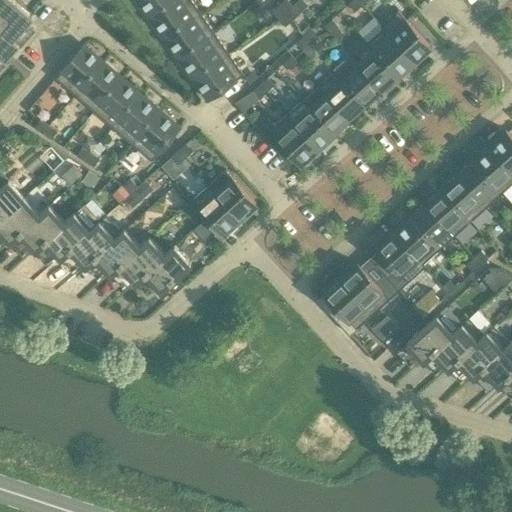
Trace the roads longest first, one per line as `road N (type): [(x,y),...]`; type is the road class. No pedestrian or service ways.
road 1 (residential): [(501,57),(477,30),(283,205)]
road 2 (residential): [(293,296),(511,97)]
road 3 (residential): [(246,246),(144,335),(0,279)]
road 4 (residential): [(283,205),(231,147),(82,18)]
road 5 (residential): [(511,431),(381,388),(293,296)]
road 6 (residential): [(0,124),(82,18)]
